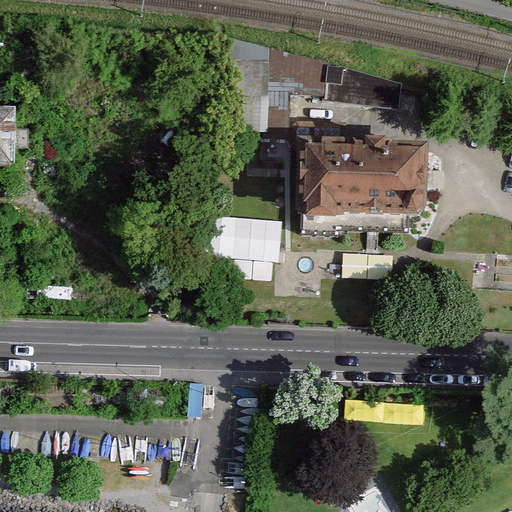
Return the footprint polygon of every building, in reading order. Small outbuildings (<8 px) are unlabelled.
[(288,141),(289,95),(328,101),(329,62),(228,36),(226,72),(236,72),(236,103),(249,103),(249,141),(288,141)] [(340,73),(333,96),(400,114),(406,91),(340,73)] [(0,165),(18,166),(19,109),(0,108),(0,165)] [(308,143),(306,220),(353,221),(354,215),(429,217),(438,209),(439,146),(308,143)] [(282,264),(284,221),(224,219),(222,262),(282,264)]
